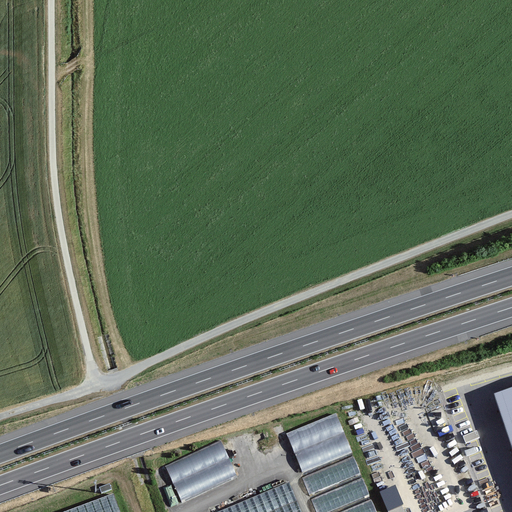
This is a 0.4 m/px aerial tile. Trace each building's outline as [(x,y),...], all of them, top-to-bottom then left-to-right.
[(511,391),(494,398),(511,452),(511,391)] [(469,394),(453,398),(462,435),(478,431),(469,394)] [(283,434),(314,511),(375,511),(333,413),(283,434)] [(163,466),(180,504),(237,478),(219,441),(163,466)] [(300,511),(288,482),(215,511),(300,511)] [(404,511),(395,486),(381,491),(388,511),(404,511)] [(118,511),(111,494),(61,511),(118,511)]
